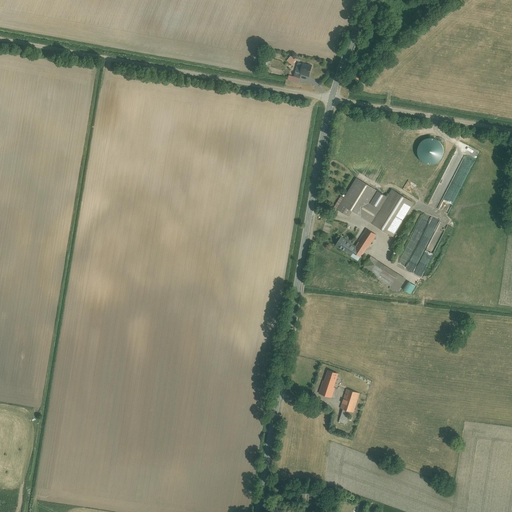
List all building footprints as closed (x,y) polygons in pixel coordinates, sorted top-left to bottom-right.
[(293,75),(292,82),(300,84),(302,76),(311,78),(313,66),(298,64),(296,75),(293,75)] [(356,180),(342,205),(396,236),(415,202),(393,189),(381,211),(371,205),(378,192),(356,180)] [(366,229),(354,245),(343,236),(337,245),(349,255),(353,250),(360,255),(375,235),(366,229)] [(363,270),(392,289),(397,282),(382,273),(385,268),(371,258),(363,270)] [(338,373),(325,369),(318,392),(331,396),(338,373)] [(350,424),(359,393),(345,389),(339,409),(342,410),(338,421),(350,424)]
